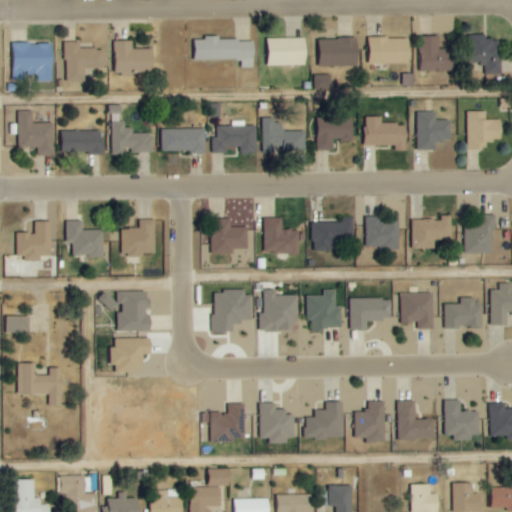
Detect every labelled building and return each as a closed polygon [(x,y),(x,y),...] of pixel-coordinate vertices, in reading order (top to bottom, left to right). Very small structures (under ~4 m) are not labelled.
[(194,40),(195,61),(241,60),(241,69),(255,68),(254,40),(219,41),(219,36),(204,37),(204,40),(194,40)] [(439,37),(420,37),(420,72),(456,72),(455,50),(439,50),(439,37)] [(268,66),(306,65),(306,38),(268,39),(268,66)] [(358,38),(319,39),(319,67),(358,66),(358,38)] [(410,63),(409,38),(368,39),(369,65),(410,63)] [(473,38),(472,71),(501,73),(503,40),(473,38)] [(133,41),(115,42),(115,74),(154,73),(154,50),(133,50),(133,41)] [(85,82),(84,70),(104,69),(104,49),(79,50),(79,42),(64,43),(65,83),(85,82)] [(51,82),(52,45),(13,43),(12,79),(35,80),(35,81),(51,82)] [(331,75),(314,75),(314,91),(331,90),(331,75)] [(220,104),(210,104),(210,117),(220,117),(220,104)] [(53,123),(33,123),(33,111),(18,112),(18,148),(37,147),(37,157),(54,157),(53,123)] [(502,120),(486,120),(486,112),(467,112),(466,150),(485,151),(485,141),(502,141),(502,120)] [(417,113),(417,151),(436,151),(436,142),(450,142),(450,121),(436,121),(436,113),(417,113)] [(364,118),(365,147),(395,145),(395,151),(407,150),(406,124),(381,125),(381,117),(364,118)] [(319,118),(318,151),(333,152),(333,141),(353,142),(353,119),(319,118)] [(306,131),(283,132),(283,120),(263,120),(263,154),(276,153),(276,151),(306,150),(306,131)] [(217,127),(217,138),(213,138),(213,154),(228,153),(228,147),(241,147),(241,154),(257,154),(257,126),(245,126),(245,121),(232,121),(232,127),(217,127)] [(111,123),(112,156),(124,155),(124,153),(154,153),(154,133),(125,133),(125,123),(111,123)] [(161,130),(162,153),(206,152),(205,129),(161,130)] [(61,132),(62,154),(103,153),(102,131),(61,132)] [(479,227),(463,227),(464,254),(494,253),(493,214),(479,215),(479,227)] [(366,247),(399,248),(400,220),(381,220),(381,217),(366,216),(366,247)] [(435,249),(435,240),(451,240),(451,216),(441,216),(441,219),(412,220),(412,250),(435,249)] [(312,223),(313,250),(336,250),(336,241),(354,241),(353,217),(339,217),(339,222),(312,223)] [(264,253),(299,252),(299,229),(283,230),(282,218),(263,218),(264,253)] [(154,219),(139,220),(139,229),(121,229),(122,257),(143,256),(143,253),(155,253),(154,219)] [(232,249),(247,249),(247,227),(231,227),(230,219),(211,219),(212,254),(232,254),(232,249)] [(51,221),(34,221),(34,233),(16,233),(17,256),(24,256),(24,261),(42,261),(42,256),(52,256),(51,221)] [(103,230),(83,230),(83,221),(67,221),(67,243),(73,242),(73,256),(104,256),(103,230)] [(511,289),(511,290),(511,284),(499,283),(498,290),(490,290),(490,325),(507,326),(507,313),(511,313),(511,289)] [(262,314),(259,314),(259,331),(296,330),(296,295),(275,296),(275,290),(262,290),(262,314)] [(306,320),(311,320),(311,330),(342,329),(341,306),(336,306),(336,290),(323,290),(324,297),(306,297),(306,320)] [(117,331),(151,331),(151,315),(147,315),(147,291),(100,292),(100,307),(114,307),(114,303),(122,303),(122,312),(117,312),(117,331)] [(213,292),(213,332),(233,332),(233,322),(251,322),(250,291),(213,292)] [(433,293),(401,293),(400,323),(417,323),(417,329),(432,330),(433,293)] [(390,298),(350,299),(350,331),(367,331),(367,321),(390,320),(390,298)] [(482,327),(481,299),(460,299),(460,304),(443,305),(444,328),(482,327)] [(4,332),(29,332),(29,316),(3,317),(4,332)] [(141,372),(141,354),(152,354),(151,338),(112,339),(113,373),(141,372)] [(36,363),(17,363),(18,395),(49,395),(49,406),(62,406),(62,368),(49,368),(49,375),(36,376),(36,363)] [(479,435),(479,411),(461,411),(460,400),(444,401),(444,435),(454,435),(454,441),(472,440),(471,435),(479,435)] [(433,419),(415,420),(415,401),(397,401),(398,440),(434,439),(433,419)] [(343,438),(342,402),(325,402),(325,410),(314,411),(314,418),(304,418),(305,440),(343,438)] [(384,402),(366,402),(366,413),(354,413),(354,439),(366,439),(366,444),(385,444),(384,402)] [(490,436),(508,436),(508,437),(511,437),(511,409),(505,410),(505,402),(489,403),(490,436)] [(211,442),(246,441),(245,403),(227,404),(227,412),(210,413),(211,442)] [(294,411),(276,412),(276,403),(259,403),(260,438),(269,438),(269,442),(294,441),(294,411)] [(231,470),(209,469),(208,486),(230,486),(231,470)] [(60,476),(61,494),(73,494),(73,511),(98,511),(98,493),(85,494),(85,476),(60,476)] [(103,495),(111,495),(111,476),(102,476),(103,495)] [(15,511),(50,511),(50,505),(41,505),(41,498),(34,498),(34,480),(16,479),(15,511)] [(452,483),(453,511),(479,511),(481,511),(480,493),(473,494),(473,483),(452,483)] [(430,484),(410,485),(410,511),(438,511),(438,494),(430,494),(430,484)] [(351,511),(352,486),(330,486),(329,506),(336,507),(336,511),(351,511)] [(190,511),(210,511),(211,508),(220,507),(220,487),(190,488),(190,511)] [(492,508),(507,508),(507,511),(511,511),(511,487),(491,488),(492,508)] [(149,511),(182,511),(182,498),(168,498),(168,491),(150,491),(149,511)] [(139,511),(139,499),(126,498),(126,492),(118,492),(118,499),(108,499),(108,509),(103,509),(103,511),(139,511)] [(313,511),(313,494),(277,495),(277,511),(313,511)] [(269,511),(269,499),(233,499),(232,511),(269,511)]
